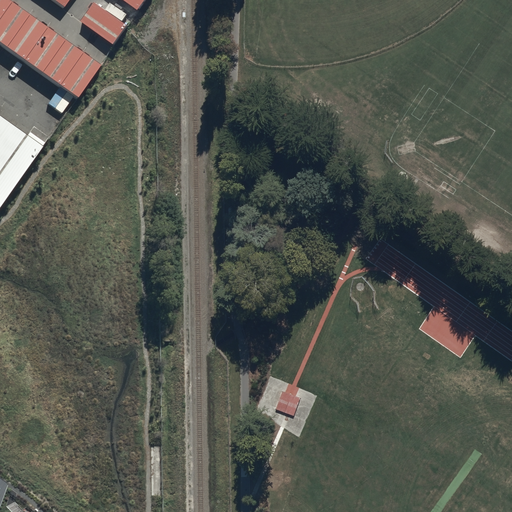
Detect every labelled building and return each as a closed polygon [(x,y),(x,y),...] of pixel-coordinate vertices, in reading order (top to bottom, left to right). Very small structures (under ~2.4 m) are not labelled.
[(2,0),(0,0),(0,49),(74,102),(99,68),(2,0)] [(68,0),(48,0),(62,10),(68,0)] [(117,0),(140,15),(150,0),(117,0)] [(128,31),(95,7),(81,26),(114,50),(128,31)] [(0,210),(43,148),(0,118),(0,210)] [(298,399),(281,392),(274,409),(291,416),(298,399)] [(0,480),(0,511),(40,511),(39,511),(0,511),(0,499),(5,485),(0,480)]
